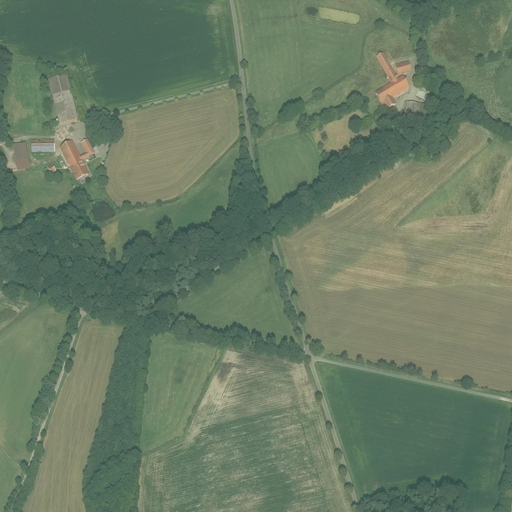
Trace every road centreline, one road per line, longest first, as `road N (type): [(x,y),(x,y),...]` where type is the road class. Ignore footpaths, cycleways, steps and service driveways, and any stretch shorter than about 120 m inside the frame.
road 1 (track): [(87,310),(13,511)]
road 2 (unclassified): [(511,401),(308,357)]
road 3 (residential): [(241,82),(90,120),(69,133)]
road 4 (unclassified): [(308,357),(141,320)]
road 5 (residential): [(299,215),(399,153),(401,103)]
road 6 (residential): [(358,511),(308,357)]
road 7 (residential): [(271,232),(141,320)]
road 8 (residential): [(271,232),(241,82)]
road 9 (unclassified): [(141,320),(0,283)]
road 10 (residential): [(308,357),(271,232)]
